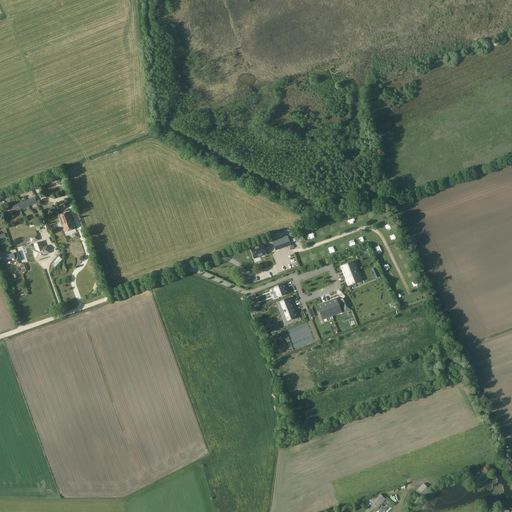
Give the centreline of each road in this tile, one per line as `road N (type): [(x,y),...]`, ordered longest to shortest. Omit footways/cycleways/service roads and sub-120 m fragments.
road 1 (track): [(0,336),(189,269),(253,292),(293,276)]
road 2 (track): [(189,269),(232,253),(254,273),(281,256),(373,227),(407,290)]
